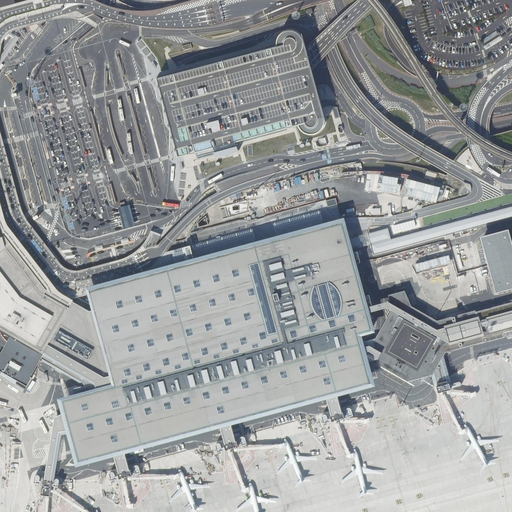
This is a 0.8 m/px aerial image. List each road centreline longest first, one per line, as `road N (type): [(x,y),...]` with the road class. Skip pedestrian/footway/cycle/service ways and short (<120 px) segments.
road 1 (unclassified): [(316,0),(338,69),(365,107),(468,177)]
road 2 (unclassified): [(511,56),(472,78),(414,81),(367,53),(338,3)]
road 3 (primary): [(335,157),(402,157),(498,126)]
